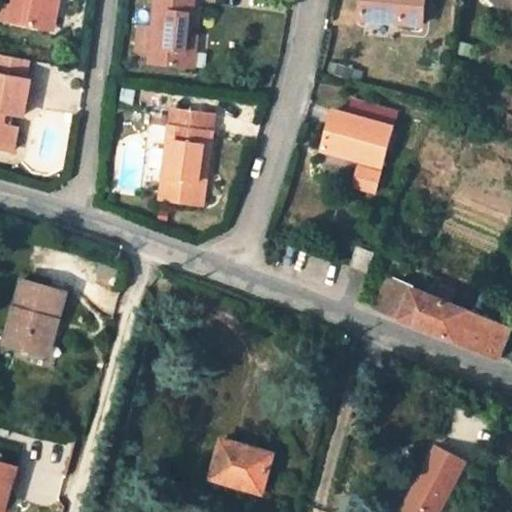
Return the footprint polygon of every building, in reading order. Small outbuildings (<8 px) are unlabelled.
[(21,0),(17,27),(54,33),(59,0),(21,0)] [(64,0),(59,0),(54,33),(59,34),(64,0)] [(147,63),(186,67),(190,33),(194,0),(154,0),(152,27),(148,62),(147,63)] [(363,0),(362,20),(421,26),(423,0),(363,0)] [(136,25),(132,60),(148,62),(152,27),(136,25)] [(198,33),(190,33),(186,67),(194,68),(198,33)] [(38,63),(11,58),(8,78),(35,83),(38,63)] [(0,148),(20,152),(22,134),(11,124),(13,113),(34,116),(39,83),(35,83),(8,78),(3,77),(0,95),(0,148)] [(171,112),(163,177),(205,183),(213,117),(171,112)] [(334,114),(323,152),(379,167),(391,130),(334,114)] [(29,135),(22,134),(20,152),(27,153),(29,135)] [(202,204),(205,183),(163,177),(161,198),(202,204)] [(27,349),(31,338),(49,343),(63,290),(18,278),(3,343),(27,349)] [(447,304),(433,298),(387,280),(375,309),(435,333),(499,360),(511,330),(447,304)] [(453,291),(439,285),(433,298),(447,304),(453,291)] [(47,354),(49,343),(31,338),(27,349),(47,354)] [(338,365),(341,353),(317,347),(314,359),(338,365)] [(511,458),(511,442),(507,441),(502,456),(511,458)] [(235,487),(237,479),(260,486),(269,456),(220,442),(209,479),(235,487)] [(435,511),(463,463),(435,448),(400,511),(435,511)] [(0,511),(1,511),(15,465),(0,460),(0,511)] [(258,493),(260,486),(237,479),(235,487),(258,493)]
